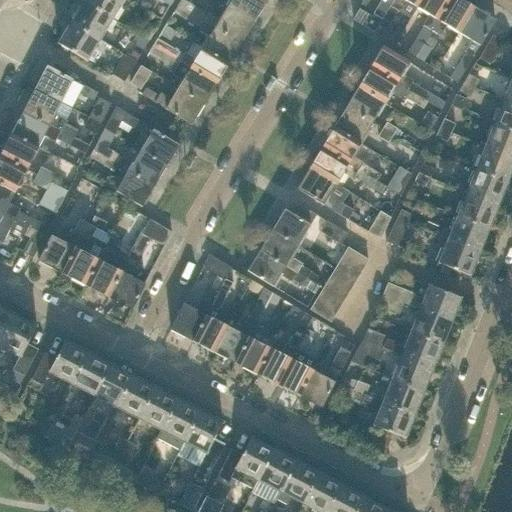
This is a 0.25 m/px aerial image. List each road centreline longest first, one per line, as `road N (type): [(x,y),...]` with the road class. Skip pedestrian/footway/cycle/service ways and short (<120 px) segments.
road 1 (residential): [(511,262),(436,451),(413,475),(378,481),(134,355)]
road 2 (residential): [(336,0),(191,237),(134,355)]
road 3 (residential): [(134,355),(0,284)]
